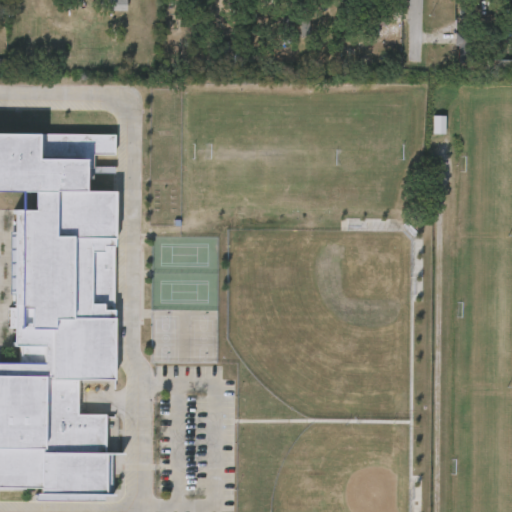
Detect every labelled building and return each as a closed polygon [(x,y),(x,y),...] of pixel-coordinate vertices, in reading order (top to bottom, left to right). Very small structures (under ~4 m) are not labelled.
[(124,0),(109,0),(109,11),(124,12),(124,0)] [(307,37),(308,22),(300,22),(299,37),(307,37)] [(474,62),(452,62),(452,32),(474,32),(474,62)] [(216,54),(227,54),(227,43),(215,43),(216,54)] [(509,69),(487,69),(487,60),(509,60),(509,69)] [(444,117),(432,117),(432,134),(443,134),(444,117)] [(0,133),(0,190),(20,190),(20,211),(12,211),(12,348),(17,348),(17,360),(0,360),(0,486),(42,486),(42,498),(109,498),(109,473),(110,473),(110,454),(102,454),(102,414),(81,414),(81,382),(112,381),(112,193),(83,193),(83,168),(91,168),(91,157),(113,157),(113,133),(0,133)]
